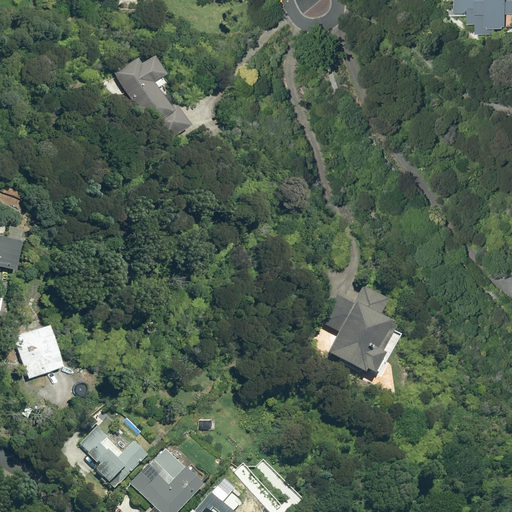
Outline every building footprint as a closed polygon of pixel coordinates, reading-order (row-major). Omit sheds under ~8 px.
[(481,31),(501,31),(501,25),(510,25),(510,23),(511,23),(511,0),(459,0),(460,11),(474,11),(473,21),(481,21),(481,31)] [(141,109),(164,143),(188,126),(174,103),(168,107),(165,103),(170,100),(166,94),(161,97),(155,88),(163,83),(158,77),(162,74),(150,56),(138,64),(134,58),(112,73),(137,111),(141,109)] [(0,268),(14,271),(21,241),(0,236),(0,268)] [(467,249),(460,254),(468,266),(475,261),(467,249)] [(378,316),(388,299),(362,286),(353,303),(352,303),(351,305),(334,296),(320,323),(338,332),(326,354),(362,373),(364,369),(373,374),(375,371),(377,372),(384,359),(381,358),(384,354),(375,349),(389,321),(378,316)] [(10,334),(26,376),(59,363),(43,322),(10,334)] [(93,469),(113,489),(146,456),(131,441),(121,453),(106,437),(107,436),(96,426),(78,444),(99,464),(93,469)] [(177,511),(203,485),(165,449),(148,466),(147,465),(128,484),(153,507),(148,511),(177,511)] [(249,454),(258,465),(263,460),(253,450),(249,454)] [(207,511),(197,503),(188,511),(207,511)]
